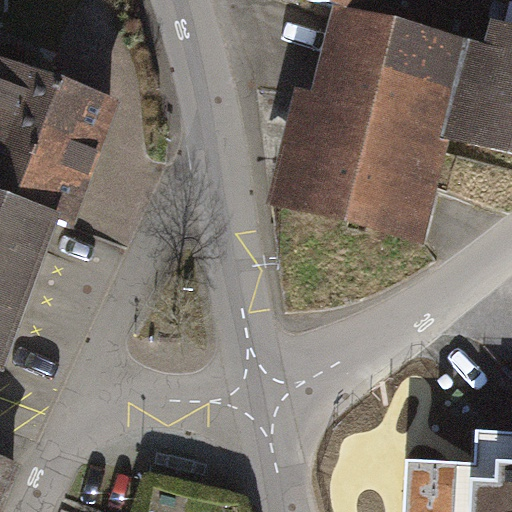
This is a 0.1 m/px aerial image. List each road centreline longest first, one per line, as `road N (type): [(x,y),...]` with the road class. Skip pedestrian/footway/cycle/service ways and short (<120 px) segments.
road 1 (residential): [(511,241),(360,357),(261,401)]
road 2 (residential): [(216,136),(87,392)]
road 3 (residential): [(261,401),(216,136)]
road 4 (residential): [(261,401),(87,392)]
road 5 (residential): [(216,136),(182,0)]
road 6 (residential): [(87,392),(32,511)]
